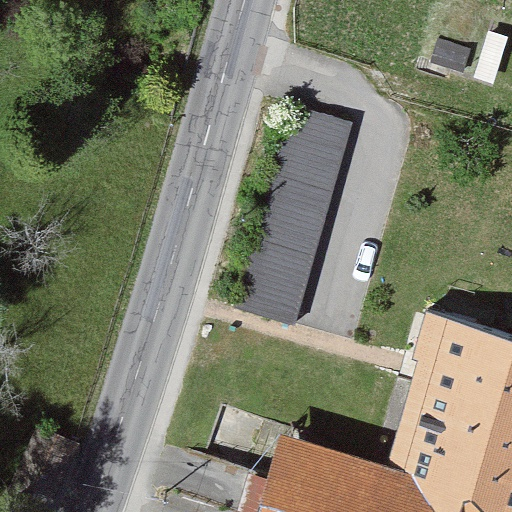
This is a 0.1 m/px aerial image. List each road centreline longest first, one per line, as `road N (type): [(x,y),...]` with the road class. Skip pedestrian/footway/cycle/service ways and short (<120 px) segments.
road 1 (tertiary): [(94,511),(246,0)]
road 2 (unknown): [(397,359),(162,294)]
